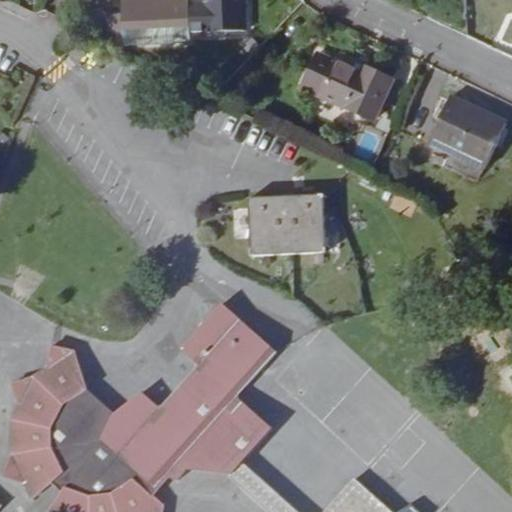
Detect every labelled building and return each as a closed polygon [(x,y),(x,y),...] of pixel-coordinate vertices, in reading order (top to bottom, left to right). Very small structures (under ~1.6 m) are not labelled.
[(192,34),(246,31),(244,0),(204,0),(205,5),(190,6),(189,0),(153,0),(123,2),(125,47),(192,43),(192,34)] [(337,63),(318,55),(302,90),(321,99),(337,63)] [(374,124),(393,83),(364,69),(362,74),(337,63),(321,99),(374,124)] [(506,126),(451,99),(430,146),(449,155),(442,169),(478,185),(506,126)] [(252,256),(327,253),(324,200),(250,204),(252,256)] [(231,478),(243,465),(273,431),(237,400),(277,354),(222,305),(180,353),(196,367),(159,409),(143,394),(115,416),(88,392),(76,353),(52,348),(47,369),(33,379),(12,386),(19,407),(12,421),(28,426),(26,456),(13,456),(4,479),(25,487),(33,502),(53,486),(62,493),(50,511),(163,511),(165,505),(155,497),(170,481),(178,483),(187,472),(231,478)] [(231,478),(268,511),(295,511),(243,465),(231,478)] [(390,511),(354,481),(326,511),(417,511),(412,507),(402,511),(390,511)]
